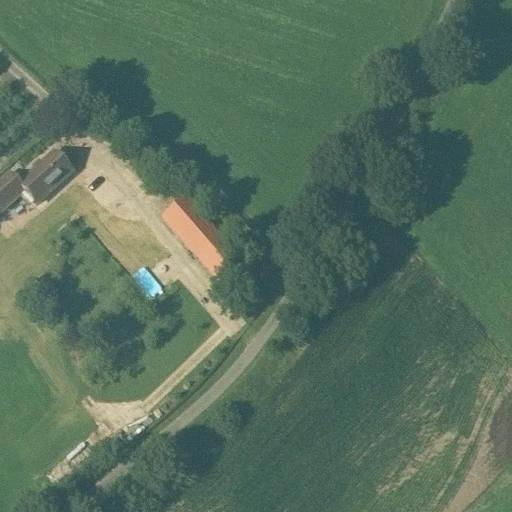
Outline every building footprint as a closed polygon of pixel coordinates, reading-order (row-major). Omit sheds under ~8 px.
[(53,154),(19,185),(8,173),(0,180),(0,214),(1,216),(24,195),(36,208),(72,175),(53,154)] [(151,258),(166,245),(98,168),(65,196),(156,300),(174,284),(151,258)] [(239,260),(186,199),(161,220),(215,282),(239,260)] [(0,218),(0,304),(45,265),(2,217),(0,218)] [(34,285),(37,288),(29,295),(40,308),(58,292),(44,276),(34,285)]
